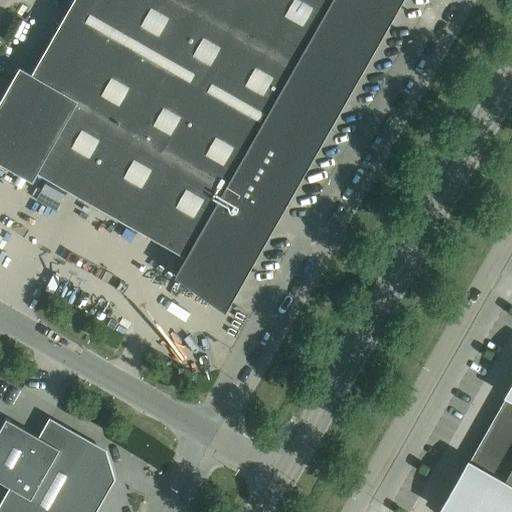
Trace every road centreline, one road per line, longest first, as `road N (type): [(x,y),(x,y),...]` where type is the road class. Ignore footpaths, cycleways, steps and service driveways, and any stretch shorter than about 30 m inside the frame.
road 1 (unclassified): [(206,433),(238,397),(464,0)]
road 2 (secondary): [(280,479),(511,76)]
road 3 (unclassified): [(353,511),(511,234)]
road 4 (unclassified): [(206,433),(0,316)]
